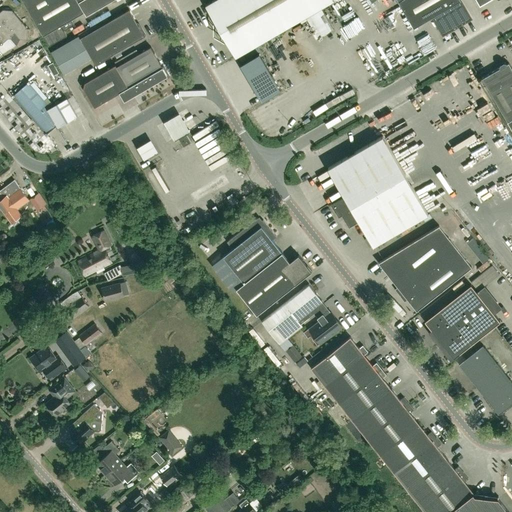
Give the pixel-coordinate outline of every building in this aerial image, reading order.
[(79,2),(77,0),(22,0),(43,35),(49,46),(67,36),(64,30),(74,24),(71,19),(84,12),(79,2)] [(77,0),(79,2),(84,12),(86,15),(112,0),(77,0)] [(236,56),(332,0),(213,0),(206,4),(236,56)] [(397,0),(398,1),(414,28),(433,17),(443,34),(472,17),(461,0),(397,0)] [(28,28),(12,9),(3,9),(0,11),(0,45),(10,37),(17,45),(20,38),(27,39),(28,28)] [(96,64),(145,35),(130,9),(81,37),(96,64)] [(125,80),(128,86),(120,91),(125,100),(168,75),(151,45),(144,50),(117,66),(125,80)] [(259,53),(240,64),(262,101),(281,90),(259,53)] [(54,75),(59,72),(53,62),(48,65),(54,75)] [(507,63),(507,62),(504,62),(500,64),(500,66),(500,67),(482,78),(511,128),(511,67),(509,62),(507,63)] [(106,100),(120,91),(128,86),(125,80),(117,66),(115,64),(85,82),(83,87),(94,106),(106,100)] [(283,73),(286,80),(297,74),(294,67),(283,73)] [(51,106),(29,80),(12,95),(46,134),(57,125),(58,126),(78,115),(67,97),(51,106)] [(259,120),(261,124),(275,117),(273,113),(259,120)] [(164,123),(174,140),(190,131),(180,114),(164,123)] [(184,146),(191,141),(186,132),(178,136),(184,146)] [(143,154),(157,146),(151,133),(136,141),(143,154)] [(349,227),(359,221),(374,245),(428,213),(383,135),(328,167),(345,196),(331,204),(338,217),(342,215),(349,227)] [(494,174),(505,170),(502,164),(477,174),(480,180),(494,174)] [(0,205),(12,221),(21,214),(17,208),(29,199),(15,179),(0,189),(0,205)] [(39,193),(30,199),(37,209),(46,203),(39,193)] [(260,221),(257,217),(227,241),(233,248),(223,255),(244,282),(237,288),(257,313),(311,271),(299,254),(290,261),(273,239),(277,236),(264,219),(260,221)] [(400,295),(458,249),(439,225),(379,262),(398,287),(395,289),(400,295)] [(107,250),(111,248),(110,245),(111,244),(104,230),(93,236),(100,250),(94,252),(94,253),(78,261),(85,275),(112,262),(107,250)] [(458,249),(400,295),(405,302),(408,299),(417,310),(472,267),(458,249)] [(122,266),(121,266),(122,272),(123,275),(141,271),(139,262),(122,266)] [(106,300),(130,293),(126,281),(103,288),(106,300)] [(269,314),(262,320),(281,343),(286,350),(293,344),(287,337),(302,326),(301,324),(298,320),(322,301),(323,300),(309,283),(284,303),(269,314)] [(454,360),(471,347),(469,345),(500,320),(471,283),(425,320),(454,357),(453,358),(454,360)] [(72,318),(89,305),(82,296),(65,308),(72,318)] [(332,312),(330,311),(328,310),(318,317),(320,320),(305,332),(308,337),(310,336),(317,345),(321,343),(330,335),(331,336),(343,326),(332,312)] [(86,345),(102,333),(95,323),(78,335),(86,345)] [(66,331),(56,339),(69,357),(74,364),(85,356),(80,349),(74,341),(66,331)] [(364,354),(365,354),(368,351),(363,345),(359,348),(350,336),(311,367),(325,385),(364,354)] [(503,354),(511,347),(507,340),(497,346),(503,354)] [(286,350),(295,361),(302,356),(293,344),(286,350)] [(499,413),(511,402),(511,380),(483,344),(459,363),(499,413)] [(41,370),(46,366),(54,376),(67,366),(60,356),(58,358),(48,345),(31,357),(41,370)] [(373,365),(365,354),(364,354),(325,385),(339,402),(382,368),(377,362),(373,365)] [(69,357),(65,360),(70,367),(73,364),(69,357)] [(80,364),(74,370),(83,381),(90,375),(80,364)] [(352,420),(392,388),(383,377),(386,375),(382,368),(339,402),(352,420)] [(55,414),(69,402),(65,396),(73,390),(65,380),(51,391),(57,397),(47,405),(55,414)] [(366,437),(409,403),(404,396),(400,399),(392,388),(352,420),(366,437)] [(107,407),(114,402),(105,391),(99,396),(107,407)] [(102,429),(102,422),(99,418),(96,418),(96,412),(100,409),(95,403),(81,415),(85,421),(80,425),(77,425),(76,427),(76,429),(71,433),(80,443),(89,436),(92,435),(92,432),(94,430),(99,431),(102,429)] [(380,454),(419,423),(410,412),(414,409),(409,403),(366,437),(380,454)] [(393,471),(436,437),(431,431),(428,434),(419,423),(380,454),(393,471)] [(457,426),(440,437),(443,442),(460,432),(457,426)] [(407,489),(446,457),(438,446),(441,444),(436,437),(393,471),(407,489)] [(106,473),(121,460),(116,453),(121,449),(112,440),(103,448),(108,453),(97,462),(106,473)] [(182,445),(178,440),(168,448),(173,453),(182,445)] [(421,506),(463,472),(459,465),(455,468),(446,457),(407,489),(421,506)] [(121,460),(106,473),(116,483),(126,474),(131,479),(140,471),(132,462),(127,466),(121,460)] [(177,480),(182,475),(174,465),(160,476),(167,485),(176,478),(177,480)] [(425,511),(448,511),(473,493),(474,492),(465,481),(468,478),(463,472),(421,506),(425,511)] [(299,474),(295,478),(298,483),(303,479),(299,474)] [(185,500),(195,493),(189,485),(179,493),(185,500)] [(142,511),(149,507),(147,506),(151,502),(141,491),(131,500),(133,503),(122,511),(142,511)] [(220,493),(210,501),(211,503),(218,511),(225,511),(232,507),(231,507),(240,500),(234,492),(233,492),(225,499),(220,493)] [(473,493),(448,511),(510,511),(498,498),(475,495),(473,493)] [(253,511),(256,510),(247,498),(240,503),(243,508),(237,511),(253,511)]
